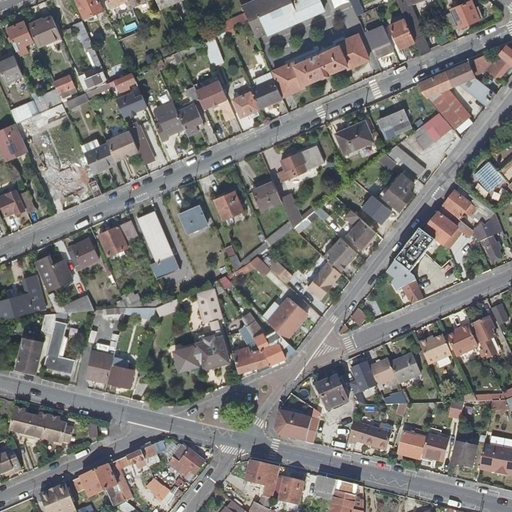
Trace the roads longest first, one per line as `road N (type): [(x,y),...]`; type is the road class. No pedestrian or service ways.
road 1 (residential): [(511,29),(0,253)]
road 2 (residential): [(325,330),(511,96)]
road 3 (residential): [(241,442),(511,509)]
road 4 (residential): [(0,498),(159,422)]
road 5 (residential): [(0,382),(159,422)]
road 6 (residential): [(291,370),(159,422)]
road 7 (residential): [(511,276),(385,331)]
